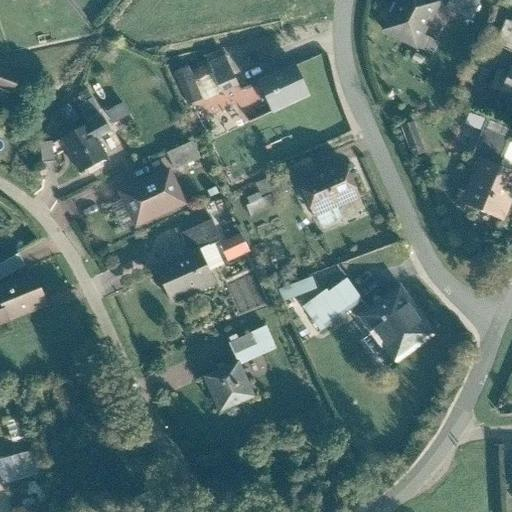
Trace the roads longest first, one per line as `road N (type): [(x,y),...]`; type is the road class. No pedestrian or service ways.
road 1 (residential): [(214,511),(166,450),(66,241),(0,186)]
road 2 (residential): [(503,323),(453,288),(414,227),(354,80),(348,0)]
road 3 (residential): [(453,435),(503,323)]
